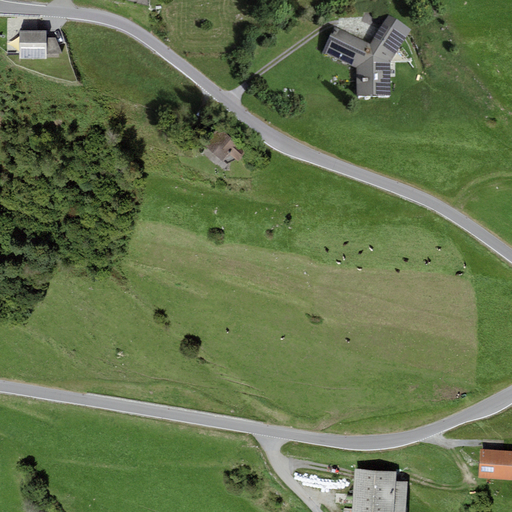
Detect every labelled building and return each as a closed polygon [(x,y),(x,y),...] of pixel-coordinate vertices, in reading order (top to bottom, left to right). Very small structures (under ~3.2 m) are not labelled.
[(371,44),(336,27),(323,51),(357,68),(356,98),(390,99),(391,63),(406,37),(384,24),(371,44)] [(47,31),(20,30),(20,57),(47,57),(47,53),(47,37),(47,31)] [(56,37),(47,37),(47,53),(62,53),(56,37)] [(220,129),(205,147),(221,160),(226,155),(236,163),(246,151),(220,129)] [(511,450),(480,449),(479,475),(511,477),(511,450)] [(397,469),(355,466),(352,511),(405,511),(407,481),(396,480),(397,469)]
